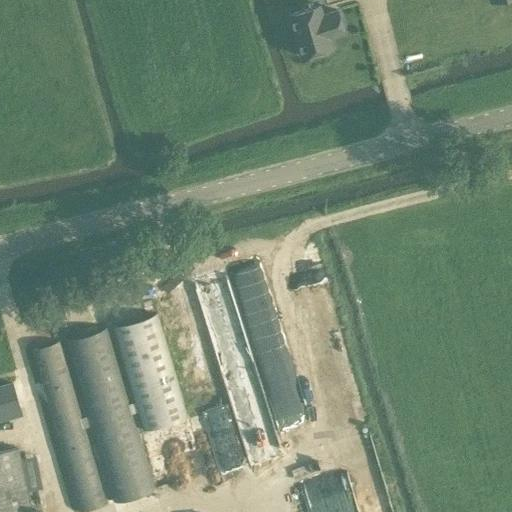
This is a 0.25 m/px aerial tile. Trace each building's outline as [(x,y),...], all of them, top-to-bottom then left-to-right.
[(511,10),(511,0),(482,0),(485,7),(498,4),(501,13),(511,10)] [(320,20),(291,27),(303,71),(332,64),(329,53),(345,50),(338,25),(322,29),(320,20)] [(157,311),(112,326),(143,431),(188,415),(157,311)] [(107,326),(65,339),(65,340),(112,501),(155,487),(133,411),(136,410),(133,401),(130,402),(107,326)] [(59,341),(30,349),(80,510),(107,501),(85,425),(89,425),(86,415),(82,416),(59,341)] [(0,401),(16,397),(12,382),(0,385),(0,401)] [(29,511),(17,446),(0,449),(0,511),(29,511)]
